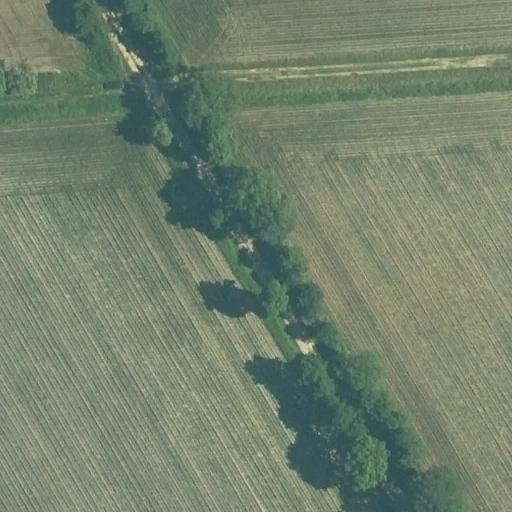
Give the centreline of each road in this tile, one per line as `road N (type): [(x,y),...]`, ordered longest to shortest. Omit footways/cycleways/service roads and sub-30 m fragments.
road 1 (track): [(394,511),(94,0)]
road 2 (track): [(511,57),(144,85)]
road 3 (track): [(0,95),(144,85)]
